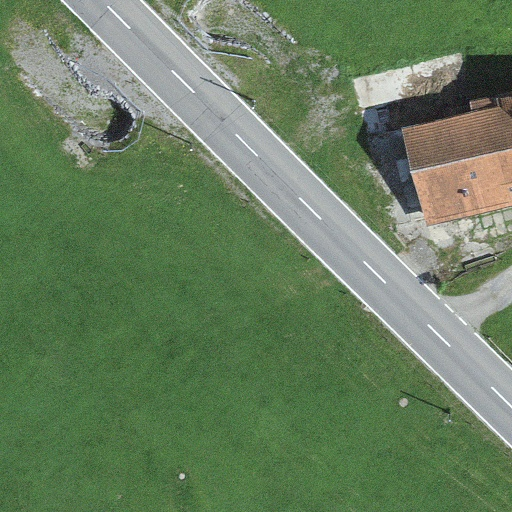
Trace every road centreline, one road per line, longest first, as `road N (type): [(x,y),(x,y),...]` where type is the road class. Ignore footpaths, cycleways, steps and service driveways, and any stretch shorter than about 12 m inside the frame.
road 1 (secondary): [(97,0),(511,408)]
road 2 (track): [(287,60),(248,26),(200,29),(126,110),(92,119),(24,52)]
